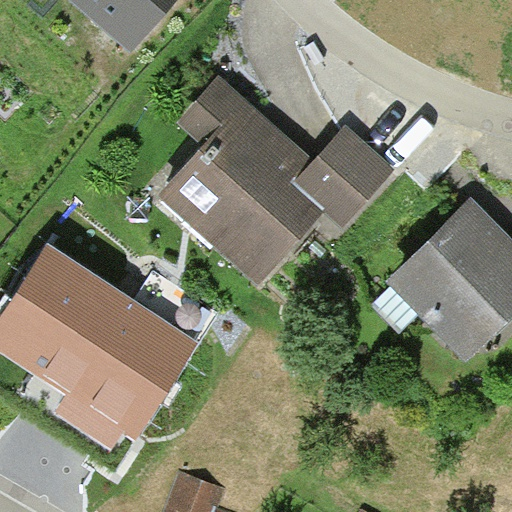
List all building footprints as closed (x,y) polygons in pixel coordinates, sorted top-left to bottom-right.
[(65,0),(130,56),(178,0),(65,0)] [(283,132),(221,77),(177,125),(204,149),(159,199),(259,289),(325,217),(328,213),(295,184),(316,162),(283,132)] [(396,171),(347,127),(316,162),(295,184),(328,213),(325,217),(342,232),(396,171)] [(476,203),(388,286),(465,367),(511,322),(511,241),(494,223),(476,203)] [(198,341),(46,244),(0,314),(0,352),(64,394),(53,412),(108,448),(121,428),(136,437),(198,341)] [(227,489),(179,472),(165,511),(212,511),(214,506),(220,508),(227,489)]
